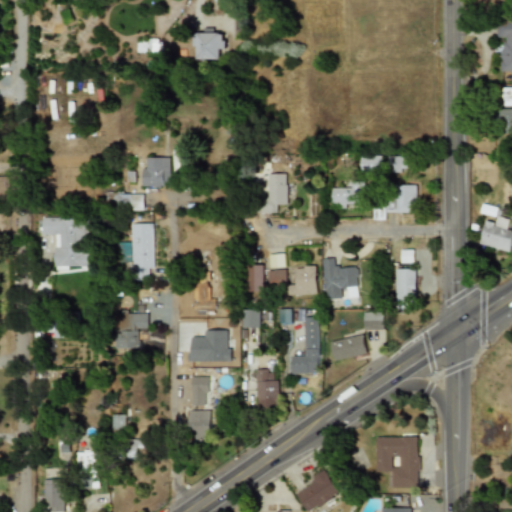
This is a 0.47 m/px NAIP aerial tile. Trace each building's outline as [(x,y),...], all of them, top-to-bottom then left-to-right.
[(511,20),(497,20),(497,74),(511,74),(511,20)] [(195,32),(195,59),(226,59),(226,32),(195,32)] [(162,52),(162,37),(137,37),(137,52),(162,52)] [(500,106),(511,106),(511,87),(500,87),(500,106)] [(511,109),(497,109),(497,128),(511,128),(511,109)] [(382,155),(361,155),(361,170),(382,170),(382,155)] [(387,156),(387,172),(406,172),(406,156),(387,156)] [(143,187),(171,187),(171,157),(143,157),(143,187)] [(267,173),(268,200),(258,200),(258,213),(277,213),(277,204),(287,204),(287,173),(267,173)] [(363,181),(341,182),(341,187),(332,187),(332,207),(364,207),(363,181)] [(415,212),(415,185),(397,185),(397,212),(415,212)] [(144,193),(117,193),(117,209),(144,209),(144,193)] [(511,238),(511,229),(505,229),(507,218),(497,216),(495,225),(484,223),(479,245),(509,251),(511,238)] [(92,268),(92,249),(87,249),(87,218),(43,218),(43,236),(55,236),(54,268),(92,268)] [(154,223),(132,223),(132,277),(154,277),(154,223)] [(194,314),(212,314),(212,250),(193,250),(194,314)] [(412,250),(401,250),(401,262),(412,262),(412,250)] [(284,267),(284,254),(269,255),(270,268),(284,267)] [(333,268),(332,258),(322,259),(324,290),(358,288),(357,267),(333,268)] [(247,291),(263,291),(263,267),(247,267),(247,291)] [(294,267),(295,285),(287,285),(288,296),(316,294),(315,267),(294,267)] [(396,268),(396,308),(415,308),(415,268),(396,268)] [(269,269),(269,285),(286,285),(286,269),(269,269)] [(261,309),(241,309),(241,328),(261,328),(261,309)] [(290,309),(278,309),(278,323),(291,323),(290,309)] [(148,310),(118,310),(118,347),(138,347),(138,329),(148,329),(148,310)] [(363,329),(383,329),(383,311),(363,311),(363,329)] [(291,373),(318,373),(318,316),(301,316),(301,353),(291,353),(291,373)] [(367,353),(362,333),(329,342),(334,361),(367,353)] [(277,407),(277,369),(256,369),(256,407),(277,407)] [(190,406),(208,406),(208,385),(214,385),(214,374),(190,374),(190,406)] [(210,410),(188,410),(188,439),(210,439),(210,410)] [(124,415),(112,415),(112,429),(124,429),(124,415)] [(418,487),(418,437),(376,437),(376,470),(389,470),(389,487),(418,487)] [(97,450),(77,451),(78,488),(99,487),(97,450)] [(311,511),(340,493),(324,470),(293,490),(306,511),(311,511)] [(44,511),(64,511),(64,479),(44,479),(44,511)]
